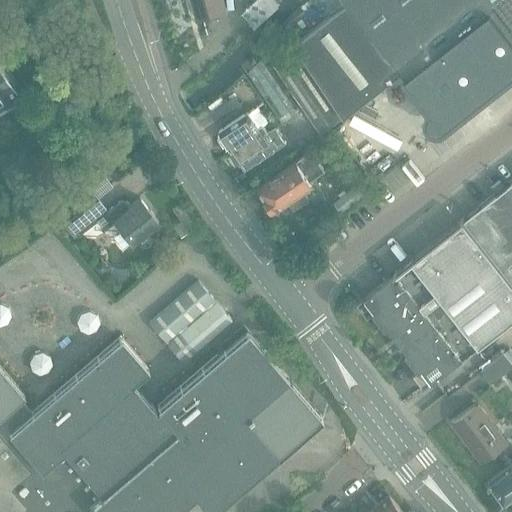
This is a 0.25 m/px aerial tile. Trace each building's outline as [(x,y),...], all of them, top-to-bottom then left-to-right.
[(190,0),(196,18),(225,10),(222,0),(190,0)] [(254,0),(241,12),(251,23),(256,27),(282,2),(279,0),(254,0)] [(511,0),(343,0),(344,1),(399,71),(430,110),(428,115),(430,123),(432,126),(439,128),(511,70),(511,0)] [(344,1),(293,43),(343,117),(399,71),(344,1)] [(318,134),(341,119),(296,51),(273,66),(318,134)] [(262,58),(248,72),(281,122),(292,115),(289,111),(295,107),(262,58)] [(0,114),(22,100),(0,66),(0,114)] [(230,99),(210,112),(218,123),(237,110),(237,109),(242,105),(236,97),(231,100),(230,99)] [(226,146),(229,150),(261,129),(263,132),(267,130),(264,125),(268,123),(257,107),(248,113),(247,111),(217,131),(218,133),(216,137),(222,146),(226,146)] [(268,132),(267,130),(263,132),(261,129),(229,150),(243,171),(273,151),(286,143),(277,127),(268,132)] [(313,151),(308,154),(256,188),(262,197),(260,202),(266,210),(271,210),(272,213),(288,202),(292,209),(306,200),(301,192),(311,185),(308,182),(326,171),(313,151)] [(511,182),(464,220),(487,249),(511,281),(511,182)] [(355,185),(333,202),(341,212),(363,195),(355,185)] [(95,197),(65,222),(77,236),(96,221),(103,230),(114,222),(120,231),(113,237),(122,248),(130,242),(131,243),(157,222),(138,198),(127,207),(121,200),(108,210),(98,198),(98,197),(97,196),(95,197)] [(187,230),(195,224),(180,202),(171,208),(187,230)] [(429,382),(511,316),(511,281),(487,249),(462,218),(363,297),(429,382)] [(181,236),(188,231),(180,221),(173,225),(181,236)] [(286,226),(276,233),(285,245),(294,237),(286,226)] [(101,258),(93,266),(101,274),(103,272),(109,267),(101,258)] [(197,280),(149,322),(183,361),(232,319),(197,280)] [(0,511),(188,511),(195,506),(190,500),(195,496),(209,511),(320,417),(241,324),(217,345),(221,349),(156,406),(158,408),(156,411),(150,404),(149,405),(130,382),(146,368),(119,336),(31,412),(19,398),(24,394),(0,366),(0,511)] [(511,362),(503,351),(481,369),(492,383),(511,366),(511,362)] [(478,463),(506,443),(478,403),(450,423),(478,463)] [(511,462),(487,480),(506,505),(511,500),(511,462)] [(399,511),(385,496),(368,511),(369,511),(399,511)]
